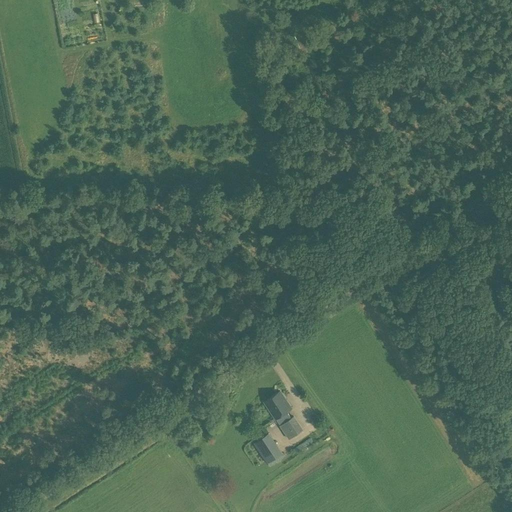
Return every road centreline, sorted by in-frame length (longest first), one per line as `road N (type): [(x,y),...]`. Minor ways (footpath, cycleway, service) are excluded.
road 1 (unclassified): [(16,511),(511,191)]
road 2 (unknown): [(411,255),(501,399)]
